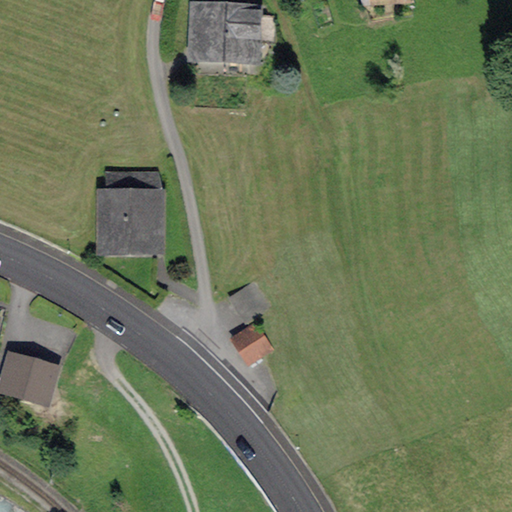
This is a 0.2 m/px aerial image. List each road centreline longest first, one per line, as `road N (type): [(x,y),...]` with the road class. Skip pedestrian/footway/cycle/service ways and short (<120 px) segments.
road 1 (secondary): [(299,511),(239,425),(183,366),(56,281),(0,254)]
road 2 (track): [(110,315),(104,344),(113,378),(160,425),(199,511)]
